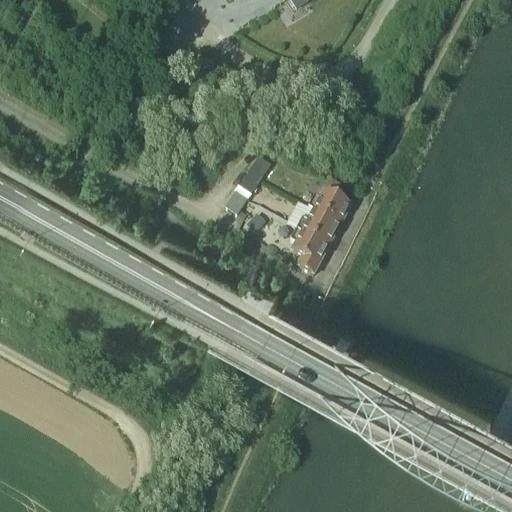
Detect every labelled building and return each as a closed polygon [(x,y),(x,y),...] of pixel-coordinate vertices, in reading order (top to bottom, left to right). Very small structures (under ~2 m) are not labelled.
[(303,0),(294,0),(289,3),(295,14),(308,6),(303,0)] [(257,161),(247,176),(259,184),(269,169),(276,156),(264,149),(257,161)] [(238,189),(251,197),(259,184),(247,176),(238,189)] [(225,211),(236,218),(247,202),(236,195),(225,211)] [(311,214),(340,229),(351,210),(340,204),(342,200),(334,195),(331,199),(324,195),(320,202),(314,198),(306,211),(311,214)] [(329,250),(340,229),(311,214),(307,223),(303,221),(296,232),(329,250)] [(254,237),(263,228),(254,220),(246,229),(254,237)] [(296,263),(300,265),(297,270),(313,279),(329,250),(296,232),(290,244),(295,247),(291,255),(298,258),(296,263)]
